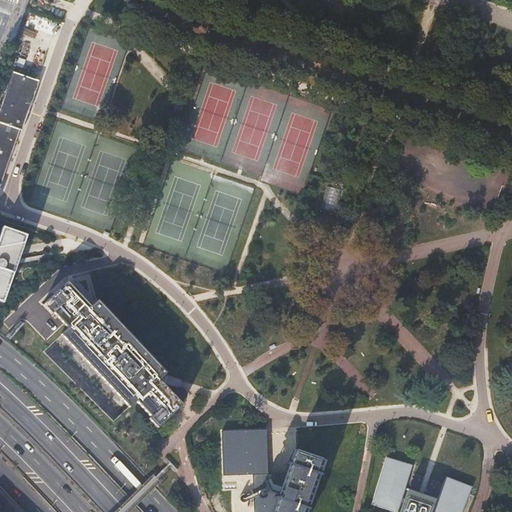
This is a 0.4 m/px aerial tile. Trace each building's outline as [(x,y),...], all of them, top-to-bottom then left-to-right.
[(14,74),(0,113),(0,186),(0,187),(37,82),(14,74)] [(0,303),(2,304),(18,260),(26,236),(2,226),(0,230),(0,303)] [(91,307),(67,281),(42,305),(51,314),(53,312),(68,328),(61,334),(129,407),(136,401),(151,416),(149,418),(158,428),(183,405),(159,379),(162,376),(166,373),(98,300),(91,307)] [(302,511),(320,459),(295,450),(287,473),(268,474),(266,430),(222,431),(224,476),(253,475),(254,494),(243,494),(241,495),(240,496),(239,498),(240,500),(241,502),(243,502),(254,502),(254,511),(302,511)] [(462,511),(472,486),(446,477),(434,509),(430,508),(434,499),(423,495),(431,472),(432,472),(434,465),(432,464),(429,463),(426,470),(427,471),(419,494),(409,490),(406,499),(402,498),(412,465),(386,457),(371,505),(395,511),(462,511)]
